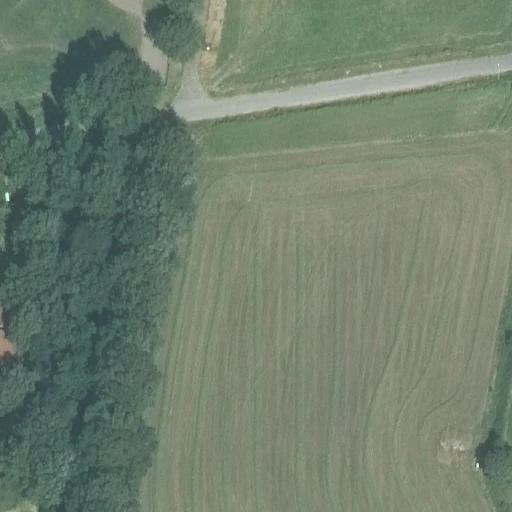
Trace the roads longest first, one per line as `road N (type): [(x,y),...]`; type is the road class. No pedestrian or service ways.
road 1 (unclassified): [(73,511),(134,127)]
road 2 (unclassified): [(134,127),(511,64)]
road 3 (unclassified): [(134,127),(0,147)]
